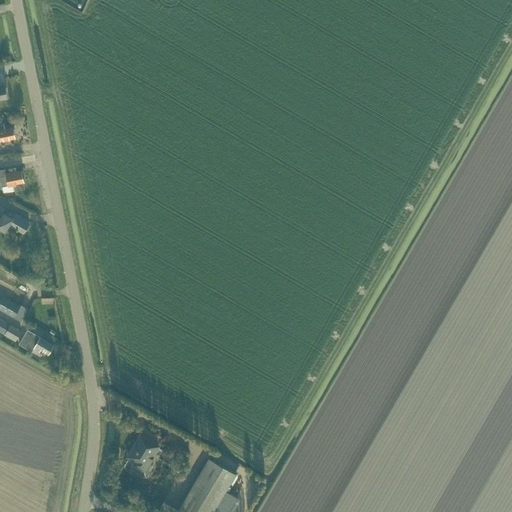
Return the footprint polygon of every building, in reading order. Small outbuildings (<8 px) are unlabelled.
[(5,129),(5,128),(4,123),(0,124),(0,140),(15,137),(12,127),(5,129)] [(25,188),(22,169),(6,172),(6,169),(0,169),(0,185),(1,186),(13,184),(14,191),(25,188)] [(14,212),(12,216),(4,211),(0,218),(0,228),(5,231),(9,224),(14,227),(23,233),(30,222),(14,212)] [(21,305),(0,293),(0,309),(14,317),(21,305)] [(47,315),(48,322),(55,321),(54,314),(47,315)] [(22,330),(0,318),(0,330),(5,333),(4,334),(16,341),(22,330)] [(54,344),(27,328),(19,343),(32,351),(34,348),(39,351),(40,349),(48,354),(54,344)] [(153,456),(158,448),(160,445),(152,440),(150,442),(139,436),(127,457),(138,463),(136,466),(144,470),(152,458),(150,457),(151,455),(153,456)] [(237,473),(209,457),(178,509),(183,511),(232,511),(240,498),(226,490),(237,473)]
